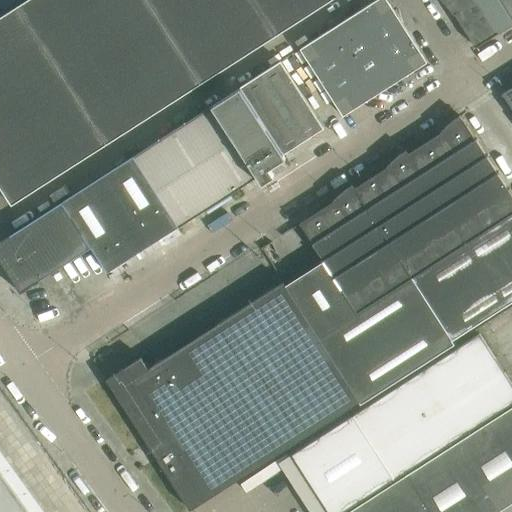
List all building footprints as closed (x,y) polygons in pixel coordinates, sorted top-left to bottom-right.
[(0,186),(12,205),(332,0),(28,0),(0,18),(0,186)] [(387,0),(377,0),(301,49),(300,49),(343,117),(428,63),(418,49),(387,0)] [(511,0),(440,0),(454,16),(457,14),(477,46),(475,47),(477,49),(479,48),(479,46),(511,24),(511,0)] [(324,129),(281,62),(240,88),(282,153),(284,155),(324,129)] [(274,177),(266,164),(282,153),(240,88),(212,106),(133,157),(178,228),(258,177),(263,185),(274,177)] [(511,91),(503,97),(511,110),(511,91)] [(333,204),(300,225),(356,312),(511,213),(511,200),(463,122),(459,116),(440,132),(441,135),(410,155),(405,151),(386,167),(387,170),(355,190),(352,185),(331,203),(333,204)] [(133,157),(62,202),(91,248),(108,273),(179,228),(178,228),(133,157)] [(62,202),(0,242),(0,260),(21,293),(91,248),(62,202)] [(511,213),(356,312),(317,338),(358,402),(360,405),(454,344),(452,341),(511,302),(511,213)] [(106,380),(147,444),(147,443),(157,459),(156,459),(190,511),(358,402),(317,338),(282,283),(148,369),(141,357),(106,380)] [(328,511),(342,511),(511,403),(511,384),(479,334),(292,455),(328,511)] [(497,511),(511,503),(511,408),(349,511),(497,511)] [(0,511),(28,511),(0,472),(0,511)]
